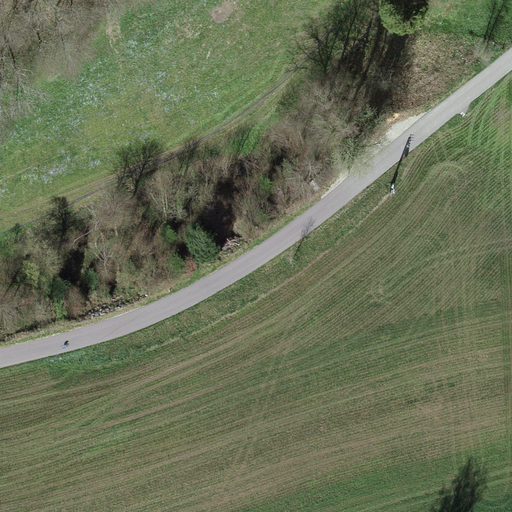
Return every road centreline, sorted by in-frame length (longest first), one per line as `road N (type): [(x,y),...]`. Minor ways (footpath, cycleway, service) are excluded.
road 1 (unclassified): [(0,353),(71,339),(176,302),(262,256),(511,57)]
road 2 (track): [(356,0),(265,103),(14,218)]
